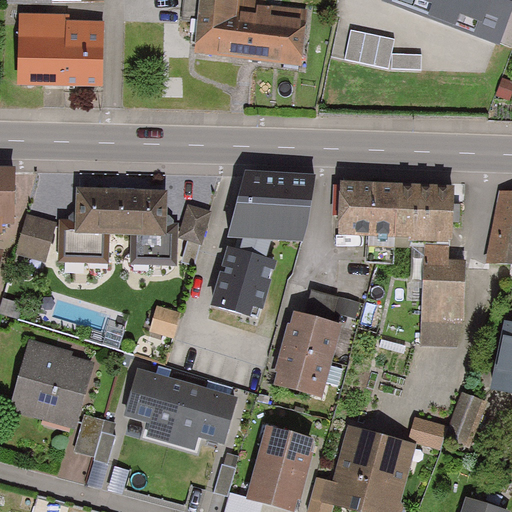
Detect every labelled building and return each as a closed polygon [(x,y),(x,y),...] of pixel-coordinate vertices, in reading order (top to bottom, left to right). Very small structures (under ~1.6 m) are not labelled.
[(182,0),(181,20),(188,21),(187,29),(199,31),(197,52),(304,62),(308,13),(267,9),(267,0),(182,0)] [(511,5),(511,0),(421,0),(436,6),(431,17),(454,26),(459,14),(480,22),(475,33),(498,42),(511,5)] [(104,27),(22,26),(21,83),(103,84),(104,27)] [(395,39),(351,30),(345,58),(389,67),(395,39)] [(419,69),(420,54),(391,54),(391,69),(419,69)] [(16,172),(0,171),(0,222),(10,222),(10,215),(15,215),(16,172)] [(315,178),(246,176),(231,236),(245,238),(274,241),(305,242),(315,178)] [(397,187),(342,186),(343,234),(369,235),(396,235),(397,187)] [(453,191),(397,187),(396,235),(426,238),(452,238),(453,191)] [(122,194),(80,193),(79,213),(73,216),(70,224),(64,223),(62,263),(108,263),(109,235),(122,233),(122,194)] [(511,193),(504,193),(490,262),(511,264),(511,193)] [(166,195),(122,194),(122,233),(133,234),(132,264),(176,265),(177,226),(171,219),(165,217),(166,195)] [(211,215),(191,208),(182,235),(202,242),(211,215)] [(57,226),(29,217),(20,247),(49,255),(57,226)] [(396,235),(369,235),(367,263),(395,264),(396,235)] [(274,241),(245,238),(241,252),(230,250),(216,305),(260,319),(275,262),(267,259),(274,241)] [(452,238),(426,238),(425,257),(415,257),(415,277),(425,277),(424,316),(465,317),(466,267),(447,266),(447,245),(452,245),(452,238)] [(340,298),(313,290),(305,316),(332,324),(340,298)] [(288,335),(285,349),(330,362),(337,341),(331,339),(332,324),(305,316),(298,314),(294,329),(294,331),(293,336),(288,335)] [(465,317),(424,316),(423,345),(457,345),(465,317)] [(511,325),(507,324),(494,390),(511,393),(511,325)] [(56,354),(32,348),(16,406),(75,423),(90,368),(55,358),(56,354)] [(283,370),(278,385),(315,395),(319,381),(325,383),(330,362),(285,349),(281,363),(286,365),(284,370),(283,370)] [(153,421),(177,428),(188,387),(139,373),(128,415),(153,421)] [(237,400),(188,387),(177,428),(199,434),(226,442),(237,400)] [(484,402),(464,394),(449,430),(446,438),(467,446),(484,402)] [(118,436),(103,432),(106,421),(86,415),(76,450),(96,456),(95,461),(109,465),(118,436)] [(449,430),(418,420),(413,437),(444,447),(446,438),(449,430)] [(177,428),(153,421),(149,435),(195,448),(199,434),(177,428)] [(312,440),(278,431),(274,445),(265,443),(254,485),(259,486),(256,499),(268,503),(284,507),(292,509),(298,488),(303,489),(310,464),(305,462),(312,440)] [(413,450),(354,433),(334,503),(375,511),(399,511),(398,500),(413,450)] [(236,468),(223,465),(215,495),(228,498),(236,468)] [(324,511),(332,484),(317,480),(308,511),(309,511),(324,511)] [(259,511),(261,504),(232,495),(228,507),(243,511),(259,511)] [(504,511),(469,501),(465,511),(504,511)]
